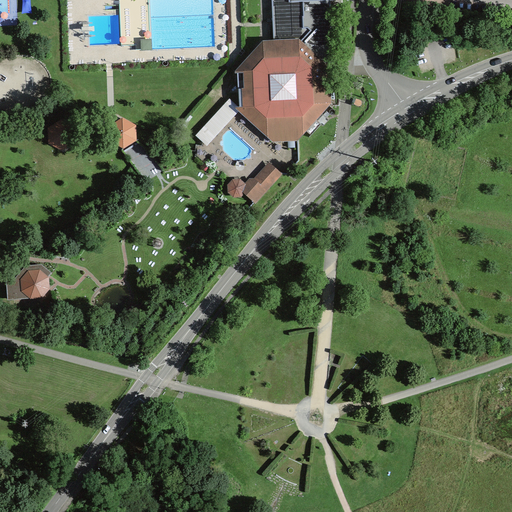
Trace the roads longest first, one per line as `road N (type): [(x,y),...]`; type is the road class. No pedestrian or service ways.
road 1 (tertiary): [(409,109),(342,154),(290,207),(53,511)]
road 2 (track): [(385,400),(511,358)]
road 3 (track): [(391,421),(511,456)]
road 4 (residential): [(368,0),(369,54),(409,109)]
